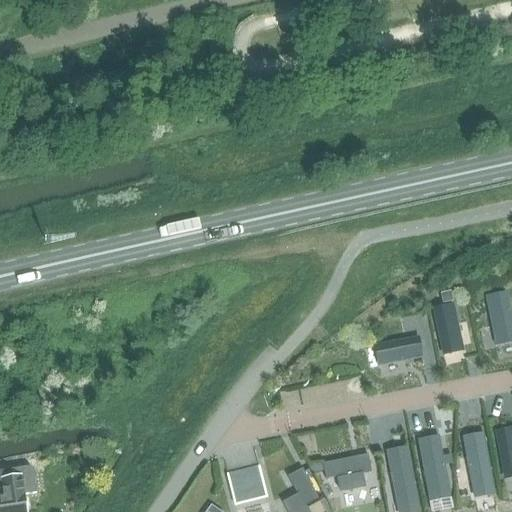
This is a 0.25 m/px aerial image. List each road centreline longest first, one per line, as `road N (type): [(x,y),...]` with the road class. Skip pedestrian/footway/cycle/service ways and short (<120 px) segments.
road 1 (primary): [(511,164),(0,278)]
road 2 (unclassified): [(280,354),(156,511)]
